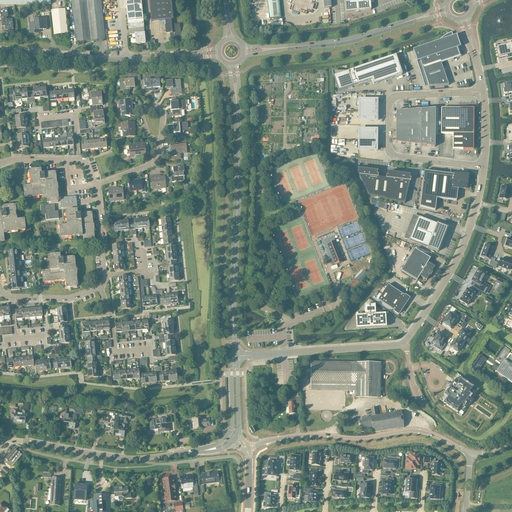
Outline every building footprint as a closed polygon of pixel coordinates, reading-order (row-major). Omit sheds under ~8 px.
[(105,40),(100,0),(93,0),(71,2),(76,43),(105,40)] [(144,28),(140,0),(125,0),(128,29),(144,28)] [(171,20),(173,19),(171,0),(148,0),(151,22),(165,20),(171,20)] [(279,0),(267,0),(270,19),(281,17),(279,0)] [(340,0),(341,1),(341,2),(344,2),(345,13),(371,10),(370,0),(340,0)] [(13,30),(12,20),(8,20),(7,9),(0,10),(0,11),(1,25),(5,25),(5,31),(13,30)] [(65,10),(51,11),(54,36),(68,35),(66,17),(65,10)] [(47,29),(46,19),(34,20),(34,23),(29,24),(30,34),(35,33),(35,30),(47,29)] [(181,39),(180,24),(171,25),(171,20),(165,20),(165,26),(166,34),(171,33),(172,40),(181,39)] [(145,43),(144,28),(128,29),(129,35),(134,34),(135,44),(145,43)] [(453,37),(451,33),(448,34),(445,36),(442,38),(438,42),(436,43),(435,45),(420,49),(420,48),(413,50),(416,60),(420,72),(423,71),(429,87),(448,86),(441,63),(450,60),(450,61),(453,60),(453,59),(459,57),(453,37)] [(508,45),(497,47),(499,57),(506,55),(507,60),(511,58),(511,41),(508,42),(508,45)] [(332,72),(338,91),(371,80),(373,85),(402,75),(395,56),(348,72),(332,72)] [(135,87),(134,79),(125,80),(125,79),(121,79),(121,86),(120,86),(120,92),(128,91),(128,88),(135,87)] [(160,88),(159,79),(150,80),(150,79),(147,80),(146,79),(143,79),(144,87),(146,87),(147,91),(150,91),(150,92),(153,92),(153,88),(160,88)] [(182,95),(180,80),(166,82),(167,90),(172,89),(173,96),(182,95)] [(511,92),(511,81),(504,82),(505,85),(504,85),(504,89),(503,89),(504,94),(511,92)] [(40,98),(44,98),(48,98),(47,91),(46,91),(46,87),(39,88),(40,98)] [(40,98),(39,88),(32,89),(33,92),(30,92),(31,104),(35,103),(34,99),(40,98)] [(30,92),(27,92),(27,89),(20,90),(21,100),(27,99),(28,104),(31,104),(30,92)] [(14,94),(13,94),(14,102),(17,101),(17,100),(21,100),(20,90),(14,91),(14,94)] [(100,109),(99,106),(102,106),(102,99),(92,100),(92,106),(90,106),(90,110),(100,109)] [(377,100),(359,100),(359,121),(376,121),(377,114),(376,114),(376,115),(375,115),(375,107),(376,107),(377,107),(377,100)] [(133,115),(132,110),(131,104),(132,104),(132,101),(118,102),(118,109),(121,109),(122,116),(133,115)] [(187,109),(186,101),(171,102),(172,117),(181,116),(180,110),(187,109)] [(104,118),(103,111),(100,112),(100,109),(90,110),(90,113),(93,113),(94,119),(104,118)] [(435,147),(435,109),(421,110),(421,146),(435,147)] [(441,134),(473,135),(473,114),(473,109),(461,109),(460,109),(441,109),(441,134)] [(421,146),(421,110),(409,111),(408,124),(410,124),(410,144),(421,146)] [(410,144),(410,124),(408,124),(409,111),(396,111),(396,143),(410,144)] [(25,122),(25,118),(26,118),(25,114),(20,115),(20,116),(15,116),(15,123),(25,122)] [(104,124),(104,118),(94,119),(94,123),(92,123),(92,128),(95,127),(95,125),(104,124)] [(31,131),(31,127),(26,128),(25,122),(15,123),(16,129),(19,129),(20,132),(31,131)] [(136,132),(135,122),(122,124),(123,138),(135,137),(134,132),(136,132)] [(173,124),(173,129),(174,139),(186,138),(185,133),(189,133),(187,123),(173,124)] [(375,140),(375,137),(375,136),(376,136),(376,137),(376,130),(359,130),(359,140),(358,151),(376,151),(376,144),(376,145),(375,144),(375,141),(375,140)] [(27,141),(27,135),(31,134),(31,131),(20,132),(20,135),(17,135),(17,142),(27,141)] [(453,134),(453,149),(462,150),(465,150),(473,150),(473,142),(473,135),(453,134)] [(145,149),(144,144),(129,146),(130,158),(143,157),(142,149),(145,149)] [(187,153),(186,144),(170,146),(172,160),(180,159),(180,153),(187,153)] [(185,177),(184,167),(173,168),(174,178),(171,178),(169,178),(170,187),(173,187),(172,183),(184,181),(183,177),(185,177)] [(30,174),(31,185),(23,186),(24,197),(27,196),(28,197),(46,195),(47,203),(58,202),(57,199),(58,199),(55,176),(54,172),(46,173),(46,169),(30,170),(31,174),(30,174)] [(376,171),(358,169),(358,173),(359,173),(359,176),(368,196),(404,204),(409,182),(410,182),(411,179),(408,179),(408,175),(389,173),(388,176),(386,176),(385,179),(378,178),(378,175),(376,175),(376,171)] [(467,177),(454,175),(424,172),(420,207),(435,211),(436,199),(456,201),(458,189),(465,190),(467,177)] [(166,188),(164,177),(160,177),(160,176),(150,177),(151,190),(166,188)] [(146,193),(145,185),(142,185),(141,180),(135,181),(135,182),(129,183),(130,192),(142,190),(142,193),(146,193)] [(501,186),(499,198),(501,199),(506,200),(507,197),(507,196),(509,196),(511,188),(505,187),(501,186)] [(109,202),(124,201),(122,188),(118,189),(117,188),(108,189),(109,202)] [(77,207),(76,197),(60,198),(61,208),(77,207)] [(26,230),(24,219),(16,220),(15,209),(14,209),(14,205),(0,206),(0,241),(4,241),(4,233),(22,231),(22,230),(26,230)] [(59,219),(58,212),(55,212),(54,205),(44,206),(46,221),(59,219)] [(94,239),(92,216),(91,216),(91,212),(81,213),(80,209),(67,210),(67,214),(66,214),(68,225),(59,226),(60,237),(64,237),(82,235),(83,244),(94,243),(94,239)] [(418,217),(413,215),(404,239),(409,241),(418,217)] [(409,241),(437,252),(447,228),(446,228),(418,217),(409,241)] [(142,229),(141,219),(135,220),(135,221),(134,221),(134,223),(131,224),(132,236),(136,235),(135,230),(142,229)] [(149,230),(148,219),(147,219),(146,219),(141,219),(142,229),(146,229),(146,230),(149,230)] [(114,230),(114,233),(118,233),(118,232),(121,231),(120,221),(115,222),(115,223),(113,223),(114,225),(112,225),(111,226),(111,227),(111,229),(112,229),(112,230),(114,230)] [(131,224),(128,224),(128,221),(126,222),(126,221),(120,221),(121,231),(128,230),(129,236),(132,236),(131,224)] [(331,260),(332,263),(333,266),(345,262),(342,255),(341,256),(335,240),(326,243),(332,259),(331,260)] [(487,245),(485,244),(481,256),(490,260),(493,252),(491,251),(491,250),(492,247),(487,245)] [(430,259),(414,249),(401,271),(416,281),(417,281),(419,277),(426,281),(434,267),(427,263),(430,259)] [(174,264),(174,261),(176,261),(176,259),(177,259),(176,253),(167,254),(167,261),(162,262),(162,265),(174,264)] [(68,258),(66,258),(65,254),(49,255),(50,259),(49,259),(50,270),(42,271),(43,281),(46,281),(46,282),(65,280),(66,288),(76,287),(76,284),(77,283),(74,261),(74,257),(68,258)] [(500,259),(498,266),(509,270),(511,262),(511,260),(505,258),(504,261),(500,259)] [(178,274),(178,268),(177,268),(177,267),(174,267),(174,264),(162,265),(162,269),(168,268),(169,275),(178,274)] [(480,285),(486,274),(478,269),(471,281),(475,283),(473,287),(483,293),(486,288),(480,285)] [(179,280),(178,274),(169,275),(169,279),(168,279),(168,282),(179,281),(178,280),(179,280)] [(501,289),(505,283),(498,279),(496,283),(499,285),(498,287),(501,289)] [(144,287),(143,281),(140,281),(141,287),(141,297),(142,307),(144,307),(144,308),(150,307),(149,297),(145,298),(145,296),(144,296),(143,287),(144,287)] [(404,296),(388,285),(377,300),(394,311),(394,312),(398,315),(409,299),(405,296),(404,296)] [(474,289),(472,292),(467,289),(459,301),(466,306),(474,294),(477,296),(480,293),(474,289)] [(169,295),(162,296),(162,290),(158,291),(160,303),(163,302),(163,305),(164,305),(165,305),(170,305),(169,295)] [(160,303),(158,291),(155,291),(156,297),(149,297),(150,307),(155,306),(157,306),(157,303),(160,303)] [(375,305),(365,306),(366,315),(356,316),(357,330),(387,328),(386,314),(376,315),(375,305)] [(67,316),(67,310),(66,310),(66,309),(55,310),(56,313),(57,313),(58,317),(67,316)] [(445,320),(443,323),(450,328),(454,322),(455,324),(458,320),(457,318),(450,313),(449,314),(449,313),(444,320),(445,320)] [(65,326),(65,323),(67,323),(67,321),(68,321),(67,316),(58,317),(58,324),(53,324),(53,327),(65,326)] [(173,328),(172,322),(171,320),(161,322),(162,325),(163,325),(163,329),(173,328)] [(69,336),(69,331),(68,331),(68,329),(65,329),(65,326),(53,327),(53,331),(59,330),(60,337),(69,336)] [(171,338),(170,335),(173,335),(173,333),(174,333),(173,328),(163,329),(164,335),(158,336),(159,340),(171,338)] [(460,332),(457,336),(459,337),(457,339),(463,343),(469,335),(469,334),(470,332),(467,330),(466,332),(462,330),(460,332)] [(436,335),(432,342),(432,343),(435,345),(434,347),(438,349),(441,351),(445,344),(443,343),(446,338),(439,333),(437,336),(436,335)] [(70,342),(69,336),(60,337),(60,341),(59,341),(59,344),(69,343),(69,342),(70,342)] [(175,348),(175,343),(174,343),(174,341),(171,341),(171,338),(159,340),(159,343),(165,342),(165,349),(175,348)] [(452,344),(450,347),(454,350),(456,352),(457,351),(458,352),(463,343),(457,339),(456,342),(454,340),(452,344)] [(176,354),(175,348),(165,349),(166,353),(164,353),(165,357),(175,355),(175,354),(176,354)] [(101,359),(101,356),(96,356),(95,349),(85,350),(86,356),(86,358),(89,358),(89,360),(101,359)] [(499,366),(495,372),(496,371),(503,376),(505,378),(505,377),(508,379),(507,380),(511,383),(511,365),(510,365),(511,362),(511,355),(509,354),(509,355),(505,361),(503,360),(500,365),(501,365),(500,367),(499,366)] [(53,367),(52,355),(49,356),(49,361),(42,362),(43,371),(49,371),(49,370),(50,370),(50,367),(53,367)] [(63,360),(56,360),(55,355),(52,355),(53,367),(56,367),(57,370),(58,369),(58,370),(64,369),(63,360)] [(478,358),(470,370),(476,374),(484,362),(478,358)] [(102,362),(101,359),(89,360),(90,364),(87,364),(87,366),(86,366),(87,371),(97,370),(96,363),(102,362)] [(42,362),(38,362),(38,361),(35,361),(36,372),(38,372),(43,371),(42,362)] [(356,390),(356,399),(380,399),(380,363),(310,362),(310,389),(356,390)] [(159,379),(158,367),(154,368),(155,373),(148,374),(149,384),(155,383),(156,383),(156,380),(159,379)] [(169,372),(162,373),(161,367),(158,367),(159,379),(162,379),(163,382),(164,382),(170,382),(169,372)] [(87,371),(88,377),(89,378),(99,377),(99,374),(97,374),(97,370),(87,371)] [(177,380),(176,370),(172,370),(173,371),(169,372),(170,382),(175,381),(177,380)] [(148,374),(144,374),(144,373),(141,373),(142,384),(144,384),(149,384),(148,374)] [(465,408),(473,396),(476,392),(478,389),(474,387),(460,378),(457,376),(455,378),(454,380),(453,382),(451,385),(447,391),(444,395),(440,401),(443,403),(457,412),(461,415),(465,408)] [(295,400),(285,401),(285,404),(288,404),(289,415),(295,415),(294,403),(296,403),(295,400)] [(20,414),(17,414),(18,408),(15,408),(15,403),(9,402),(9,408),(14,409),(13,414),(12,414),(12,418),(14,418),(14,423),(19,423),(20,414)] [(27,411),(28,411),(28,403),(23,403),(23,402),(21,402),(20,406),(23,406),(23,411),(22,414),(20,414),(19,423),(25,424),(25,419),(27,419),(27,414),(26,414),(27,411)] [(55,414),(56,407),(48,406),(46,413),(55,414)] [(67,408),(62,407),(62,413),(65,413),(64,418),(63,418),(62,423),(64,423),(64,428),(69,428),(70,419),(68,419),(69,413),(66,413),(67,408)] [(71,412),(74,412),(73,416),(73,420),(70,419),(69,428),(74,429),(75,425),(77,425),(77,421),(77,420),(77,417),(82,414),(82,410),(72,408),(71,412)] [(376,408),(370,409),(372,417),(369,417),(369,418),(358,421),(360,432),(372,429),(373,432),(373,433),(398,429),(399,429),(399,428),(403,428),(404,428),(401,411),(378,416),(376,408)] [(118,436),(119,427),(117,427),(118,420),(119,417),(121,418),(122,414),(115,413),(114,420),(113,426),(112,426),(112,431),(113,431),(113,435),(118,436)] [(118,436),(123,437),(124,433),(126,433),(127,428),(126,428),(126,425),(126,424),(127,424),(128,420),(130,421),(131,416),(122,414),(121,418),(124,418),(123,423),(124,423),(124,424),(122,424),(122,427),(119,427),(118,436)] [(171,423),(171,416),(165,417),(165,419),(153,420),(154,430),(160,429),(160,433),(169,432),(168,423),(171,423)] [(210,426),(209,419),(201,420),(201,418),(192,419),(194,430),(202,429),(202,427),(210,426)] [(20,454),(18,452),(14,448),(5,459),(11,464),(13,463),(15,465),(18,461),(16,459),(20,454)] [(312,465),(319,466),(319,461),(320,461),(320,458),(320,453),(313,452),(312,465)] [(406,468),(415,469),(416,464),(418,464),(419,455),(417,455),(417,454),(412,453),(412,455),(409,454),(409,459),(407,459),(406,468)] [(287,461),(286,465),(290,465),(289,471),(299,471),(300,457),(290,456),(290,461),(287,461)] [(340,463),(351,464),(351,457),(341,456),(340,463)] [(423,463),(430,463),(429,463),(430,464),(430,463),(432,463),(432,476),(431,476),(440,477),(440,476),(441,468),(442,468),(443,468),(443,465),(442,464),(441,464),(434,463),(435,459),(430,459),(430,456),(430,457),(424,456),(423,456),(423,463)] [(268,462),(267,476),(276,476),(277,463),(276,462),(276,458),(269,458),(269,462),(268,462)] [(362,474),(368,474),(368,471),(372,471),(372,466),(373,466),(373,463),(372,463),(373,458),(364,458),(364,462),(362,462),(362,466),(364,466),(363,470),(362,470),(362,474)] [(395,465),(399,465),(399,458),(396,458),(396,461),(383,461),(382,469),(395,470),(395,465)] [(2,471),(0,473),(5,477),(9,472),(4,467),(2,470),(2,471)] [(309,474),(308,486),(311,486),(319,487),(319,484),(320,484),(321,478),(319,478),(320,475),(316,475),(316,473),(316,470),(310,469),(310,473),(313,473),(313,475),(312,474),(309,474)] [(333,481),(343,481),(342,483),(346,483),(346,482),(347,482),(347,475),(348,475),(349,470),(342,469),(342,472),(339,472),(339,473),(335,473),(335,476),(333,476),(333,481)] [(201,493),(204,493),(203,484),(218,482),(219,485),(222,485),(222,484),(221,478),(220,477),(218,477),(218,475),(217,475),(217,472),(217,473),(213,474),(212,473),(202,474),(203,484),(200,485),(201,493)] [(187,476),(187,477),(185,477),(180,477),(182,489),(193,488),(194,497),(198,496),(197,484),(194,484),(193,476),(187,476)] [(60,493),(61,479),(52,478),(51,492),(60,493)] [(167,502),(176,501),(173,478),(162,479),(163,487),(163,489),(164,490),(165,496),(167,496),(167,502)] [(382,495),(386,496),(386,495),(390,495),(390,485),(393,485),(393,479),(387,479),(387,483),(383,482),(382,494),(382,495)] [(405,492),(409,492),(409,498),(416,498),(417,492),(415,492),(416,481),(406,480),(405,492)] [(288,491),(288,492),(288,493),(287,493),(287,494),(288,494),(287,499),(295,499),(295,495),(296,495),(296,491),(295,491),(296,488),(299,488),(299,483),(293,482),(293,487),(288,487),(288,491)] [(429,495),(428,499),(429,499),(438,500),(439,500),(440,495),(439,495),(439,487),(442,487),(442,484),(433,483),(432,486),(430,486),(430,495),(429,495)] [(74,484),(73,500),(86,501),(87,485),(74,484)] [(362,496),(362,498),(369,499),(369,493),(368,493),(369,487),(369,485),(367,485),(361,484),(360,494),(362,494),(361,496),(362,496)] [(347,488),(339,487),(338,491),(332,490),(331,498),(335,498),(335,499),(335,500),(338,500),(339,499),(344,499),(345,492),(346,492),(347,488)] [(123,499),(131,498),(131,493),(130,493),(128,494),(127,488),(126,488),(124,488),(122,488),(119,488),(114,488),(114,495),(114,497),(118,497),(118,500),(119,501),(122,501),(123,500),(123,499)] [(308,492),(307,502),(315,503),(316,493),(312,492),(312,489),(304,489),(303,492),(308,492)] [(60,493),(51,492),(50,506),(59,506),(60,493)] [(274,508),(275,497),(270,496),(270,493),(259,492),(258,496),(264,497),(264,502),(266,502),(265,507),(274,508)] [(109,494),(93,495),(94,511),(110,511),(110,506),(115,506),(114,497),(114,495),(109,495),(109,494)] [(182,503),(173,504),(174,511),(183,510),(182,503)]
